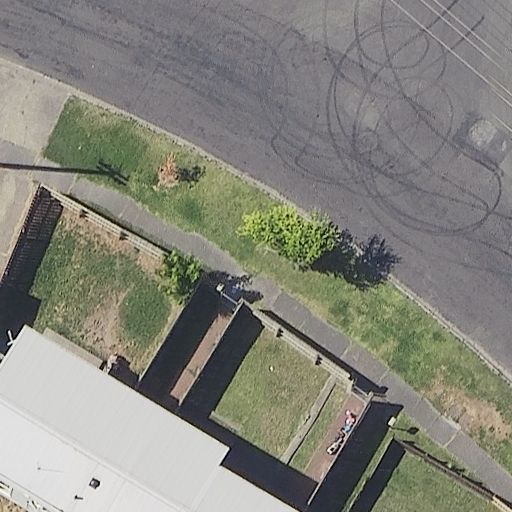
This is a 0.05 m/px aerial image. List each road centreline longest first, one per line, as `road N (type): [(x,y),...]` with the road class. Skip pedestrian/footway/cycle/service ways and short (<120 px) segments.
road 1 (residential): [(24,0),(365,136)]
road 2 (residential): [(365,136),(511,270)]
road 3 (residential): [(365,136),(438,0)]
